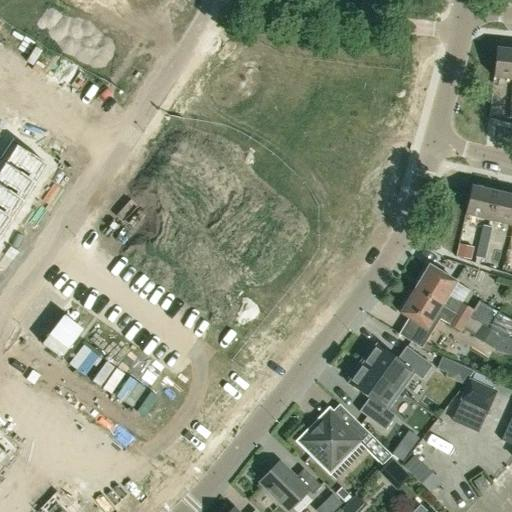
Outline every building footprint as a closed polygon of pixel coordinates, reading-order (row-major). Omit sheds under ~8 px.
[(0,0),(0,1),(17,13),(25,0),(0,0)] [(25,0),(17,13),(35,25),(51,0),(25,0)] [(68,0),(51,0),(35,25),(53,37),(74,4),(68,0)] [(74,4),(53,37),(71,48),(92,16),(74,4)] [(92,16),(71,48),(89,60),(110,28),(92,16)] [(110,28),(89,60),(108,73),(129,40),(110,28)] [(3,33),(0,38),(0,45),(3,48),(10,38),(3,33)] [(511,50),(496,49),(493,77),(511,79),(511,50)] [(33,53),(26,63),(33,67),(39,57),(33,53)] [(39,57),(33,67),(39,72),(46,62),(39,57)] [(222,58),(209,77),(243,101),(256,82),(264,87),(271,77),(252,64),(246,73),(222,58)] [(69,77),(62,87),(69,91),(75,81),(69,77)] [(209,77),(195,97),(220,113),(213,122),(232,135),(239,124),(231,119),(243,101),(209,77)] [(75,81),(69,91),(75,95),(82,85),(75,81)] [(183,116),(170,135),(205,159),(217,140),(225,145),(232,135),(213,122),(207,132),(183,116)] [(343,140),(331,158),(366,181),(379,162),(355,146),(361,136),(342,124),(335,134),(343,140)] [(170,135),(157,155),(181,171),(175,180),(194,193),(201,182),(193,177),(205,159),(170,135)] [(11,142),(0,159),(36,184),(48,166),(11,142)] [(311,172),(304,182),(323,194),(329,185),(353,201),(366,181),(331,158),(319,177),(311,172)] [(0,188),(23,203),(36,184),(0,159),(0,188)] [(145,174),(132,194),(167,217),(179,198),(187,203),(194,193),(175,180),(169,190),(145,174)] [(305,198),(293,216),(328,239),(341,220),(317,204),(323,194),(304,182),(297,192),(305,198)] [(465,215),(473,217),(488,220),(495,192),(471,186),(465,215)] [(0,188),(0,212),(12,221),(23,203),(0,188)] [(511,224),(511,195),(495,192),(488,220),(511,226),(511,224)] [(132,194),(119,213),(143,229),(137,238),(156,251),(163,241),(155,235),(167,217),(132,194)] [(0,212),(0,237),(1,238),(12,221),(0,212)] [(272,230),(265,240),(284,253),(290,243),(314,259),(328,239),(293,216),(280,235),(272,230)] [(479,258),(487,227),(483,226),(476,258),(479,258)] [(492,228),(487,227),(479,258),(484,260),(492,228)] [(107,232),(94,252),(128,275),(141,256),(149,261),(156,251),(137,238),(131,248),(107,232)] [(267,256),(254,274),(289,297),(302,278),(278,262),(284,253),(265,240),(259,250),(267,256)] [(94,252),(80,271),(105,287),(98,297),(117,309),(124,299),(116,293),(128,275),(94,252)] [(469,317),(489,329),(498,314),(478,302),(473,311),(447,296),(455,282),(429,266),(414,289),(466,322),(469,317)] [(234,288),(227,298),(246,311),(252,301),(276,317),(289,297),(254,274),(242,293),(234,288)] [(427,329),(434,317),(461,333),(464,328),(476,335),(474,338),(492,349),(499,336),(489,329),(469,317),(466,322),(414,289),(400,313),(409,319),(399,335),(421,348),(431,331),(427,329)] [(68,290),(55,310),(90,333),(102,314),(110,319),(117,309),(98,297),(92,306),(68,290)] [(228,314),(216,332),(251,355),(264,336),(240,320),(246,311),(227,298),(220,308),(228,314)] [(55,310),(42,329),(66,345),(60,355),(79,367),(86,357),(78,351),(90,333),(55,310)] [(196,346),(189,356),(208,369),(214,359),(238,375),(251,355),(216,332),(204,351),(196,346)] [(359,363),(400,393),(414,374),(421,380),(431,366),(406,347),(396,360),(376,346),(374,349),(371,347),(359,363)] [(190,372),(178,390),(213,414),(226,394),(202,378),(208,369),(189,356),(182,367),(190,372)] [(436,369),(447,373),(452,362),(441,357),(436,369)] [(400,393),(359,363),(347,379),(351,381),(348,384),(368,399),(359,412),(384,431),(395,416),(387,411),(400,393)] [(461,399),(487,411),(495,392),(469,381),(461,399)] [(157,404),(151,414),(169,427),(175,417),(200,433),(213,414),(178,390),(165,409),(157,404)] [(363,447),(372,438),(354,420),(345,428),(328,412),(299,442),(329,471),(358,442),(363,447)] [(511,415),(501,441),(511,445),(511,415)] [(398,447),(392,454),(402,461),(408,454),(398,447)] [(320,486),(303,470),(295,478),(279,463),(259,483),(288,511),(307,491),(312,495),(320,486)] [(424,467),(415,477),(421,483),(431,473),(424,467)] [(480,492),(488,487),(481,476),(473,482),(480,492)] [(384,477),(377,493),(391,499),(398,483),(384,477)] [(343,511),(357,511),(364,505),(356,496),(342,511),(343,511)] [(65,511),(56,503),(47,511),(65,511)]
